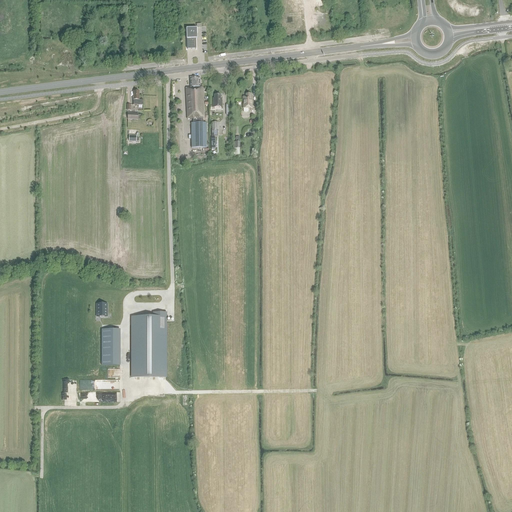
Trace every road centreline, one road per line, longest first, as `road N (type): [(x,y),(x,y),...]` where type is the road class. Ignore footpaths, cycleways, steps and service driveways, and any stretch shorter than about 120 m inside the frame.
road 1 (tertiary): [(0,92),(310,53)]
road 2 (unclassified): [(133,292),(170,292),(173,282),(168,77)]
road 3 (unclassified): [(311,60),(168,77)]
